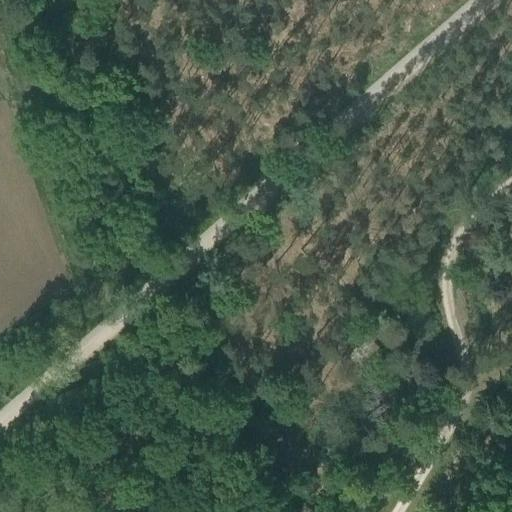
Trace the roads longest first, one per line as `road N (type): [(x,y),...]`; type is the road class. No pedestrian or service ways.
road 1 (track): [(0,419),(483,0)]
road 2 (track): [(401,511),(480,389),(511,361)]
